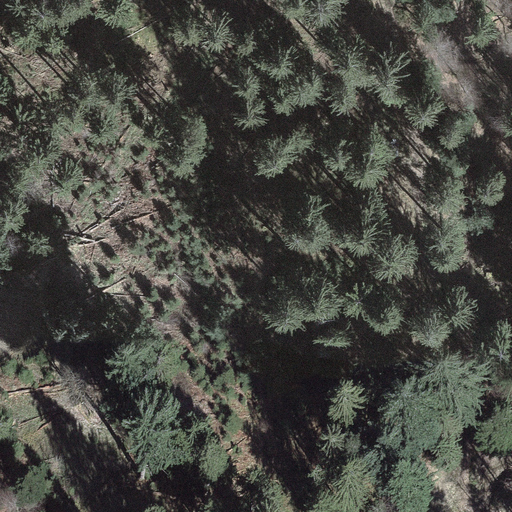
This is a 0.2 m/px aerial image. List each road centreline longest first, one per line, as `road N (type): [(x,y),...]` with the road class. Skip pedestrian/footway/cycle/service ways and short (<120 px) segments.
road 1 (track): [(390,0),(404,48),(401,103),(424,225),(477,369),(461,494),(468,511)]
road 2 (track): [(308,0),(376,92),(415,175)]
